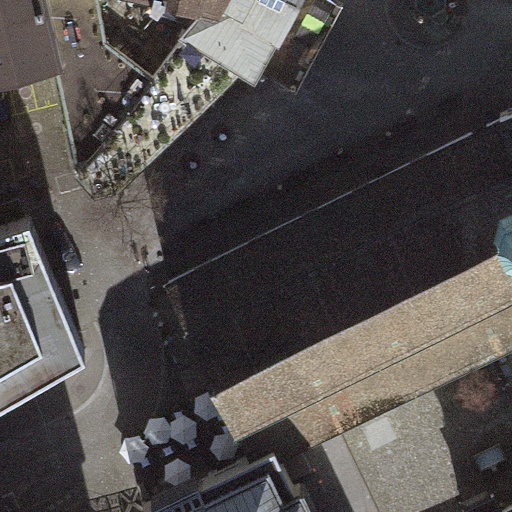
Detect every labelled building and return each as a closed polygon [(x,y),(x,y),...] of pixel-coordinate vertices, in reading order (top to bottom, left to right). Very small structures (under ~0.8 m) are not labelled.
[(0,0),(0,71),(55,57),(41,0),(0,0)] [(147,0),(41,0),(55,57),(73,163),(92,145),(98,149),(184,38),(144,10),(147,0)] [(147,0),(144,10),(184,38),(189,31),(238,66),(251,75),(295,0),(147,0)] [(116,184),(238,66),(189,31),(184,38),(98,149),(92,145),(73,163),(96,189),(116,184)] [(511,93),(499,99),(503,110),(511,128),(511,252),(505,256),(511,270),(511,93)] [(277,449),(511,337),(511,270),(505,256),(511,252),(511,128),(503,110),(166,274),(250,451),(252,455),(275,444),(277,449)] [(0,394),(84,346),(56,279),(28,212),(0,221),(0,394)] [(142,502),(147,511),(317,511),(301,477),(293,481),(277,449),(275,444),(252,455),(250,451),(142,502)] [(511,511),(511,502),(500,508),(492,492),(460,507),(462,511),(511,511)]
